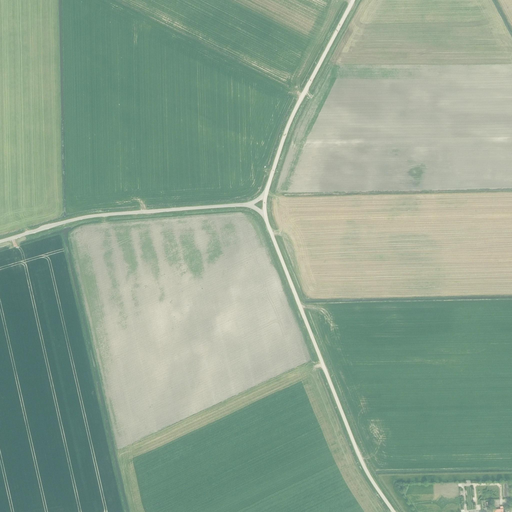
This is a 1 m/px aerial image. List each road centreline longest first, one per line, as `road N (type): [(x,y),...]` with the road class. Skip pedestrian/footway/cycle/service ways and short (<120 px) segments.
road 1 (unclassified): [(393,511),(363,465),(265,218)]
road 2 (unclassified): [(0,242),(94,214),(248,204)]
road 3 (unclassified): [(266,189),(290,121),(352,0)]
